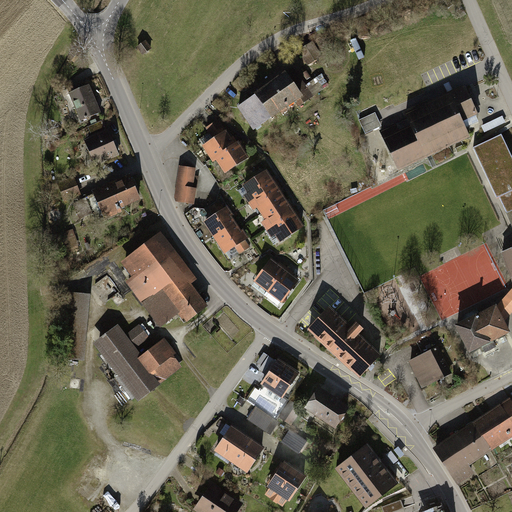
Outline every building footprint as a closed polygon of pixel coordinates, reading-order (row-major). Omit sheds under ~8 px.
[(300,46),(309,63),(324,55),(315,38),(300,46)] [(152,49),(146,41),(137,47),(143,55),(152,49)] [(239,106),(256,131),(310,93),(293,68),(239,106)] [(67,96),(78,125),(102,116),(90,87),(67,96)] [(380,133),(396,170),(470,138),(463,122),(478,116),(474,108),(478,107),(473,96),(470,98),(465,88),(405,114),(410,126),(399,130),(397,125),(380,133)] [(382,128),(376,115),(359,123),(366,136),(382,128)] [(504,117),(482,127),(485,134),(507,124),(504,117)] [(216,157),(236,144),(225,128),(223,129),(217,120),(205,127),(212,137),(202,143),(213,159),(216,157)] [(107,130),(83,140),(94,165),(117,154),(107,130)] [(511,155),(504,138),(477,149),(511,232),(511,248),(500,253),(511,281),(511,155)] [(225,172),(248,157),(238,142),(236,144),(216,157),(225,172)] [(181,165),(176,201),(194,204),(197,185),(192,184),(194,167),(181,165)] [(281,243),(305,228),(268,172),(245,186),(250,194),(245,197),(254,211),(259,208),(267,221),(262,225),(271,239),(277,236),(281,243)] [(130,175),(92,192),(105,221),(124,212),(121,208),(141,199),(130,175)] [(64,199),(81,192),(74,176),(58,182),(64,199)] [(87,200),(74,206),(79,217),(92,212),(87,200)] [(206,224),(227,254),(250,239),(229,208),(225,211),(222,207),(209,215),(212,219),(206,224)] [(352,207),(323,219),(357,289),(386,277),(352,207)] [(67,244),(77,241),(74,229),(63,233),(67,244)] [(188,323),(210,305),(192,283),(198,278),(160,232),(122,264),(133,278),(126,284),(162,327),(179,312),(188,323)] [(74,260),(67,264),(70,269),(77,266),(74,260)] [(282,304),(300,282),(271,260),(254,282),(282,304)] [(504,327),(511,316),(511,291),(496,310),(504,327)] [(84,361),(89,296),(68,294),(63,360),(84,361)] [(123,303),(123,301),(122,299),(120,298),(118,298),(116,300),(115,302),(115,304),(116,306),(118,307),(121,307),(122,305),(123,303)] [(310,328),(361,375),(384,350),(360,328),(366,321),(358,314),(351,321),(332,303),(310,328)] [(456,328),(469,354),(482,347),(485,353),(497,347),(494,341),(508,335),(504,327),(496,310),(495,308),(456,328)] [(95,345),(139,401),(182,367),(173,355),(176,352),(164,338),(144,354),(138,347),(149,338),(139,326),(128,334),(120,324),(95,345)] [(439,347),(411,361),(424,387),(452,373),(439,347)] [(284,400),(301,375),(278,360),(276,362),(265,355),(258,365),(262,367),(259,372),(267,377),(261,384),(284,400)] [(79,386),(79,384),(78,382),(76,381),(74,381),(72,382),(71,384),(71,387),(72,388),(74,389),(76,389),(78,388),(79,386)] [(337,398),(319,387),(306,407),(335,426),(348,406),(337,398)] [(474,422),(492,450),(511,437),(511,403),(510,400),(474,422)] [(303,412),(292,404),(281,420),(292,428),(303,412)] [(464,408),(440,420),(446,431),(462,423),(458,414),(465,410),(464,408)] [(271,419),(256,409),(248,420),(264,430),(271,419)] [(474,422),(434,447),(457,484),(475,472),(470,464),(492,450),(474,422)] [(213,451),(245,473),(262,448),(230,427),(229,428),(225,426),(219,434),(223,436),(213,451)] [(290,431),(282,444),(299,455),(308,442),(290,431)] [(365,443),(333,468),(363,508),(396,483),(365,443)] [(405,455),(399,447),(395,451),(401,458),(405,455)] [(305,473),(284,459),(267,485),(288,499),(305,473)] [(226,470),(221,467),(217,473),(223,476),(226,470)] [(235,511),(243,501),(211,481),(192,510),(195,511),(235,511)]
